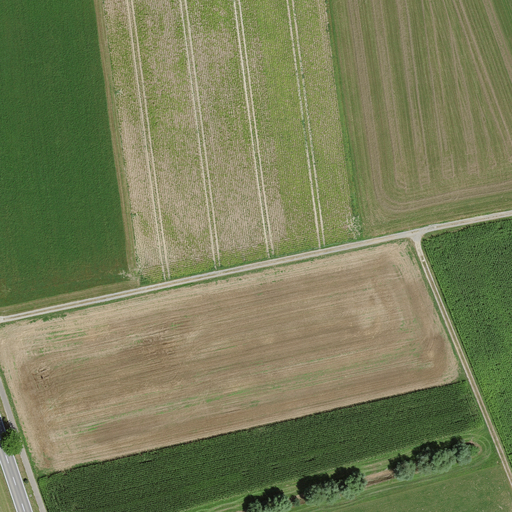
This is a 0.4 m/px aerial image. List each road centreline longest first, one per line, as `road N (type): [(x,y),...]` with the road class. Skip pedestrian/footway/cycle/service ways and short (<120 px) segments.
road 1 (track): [(511,209),(0,319)]
road 2 (track): [(511,477),(412,229)]
